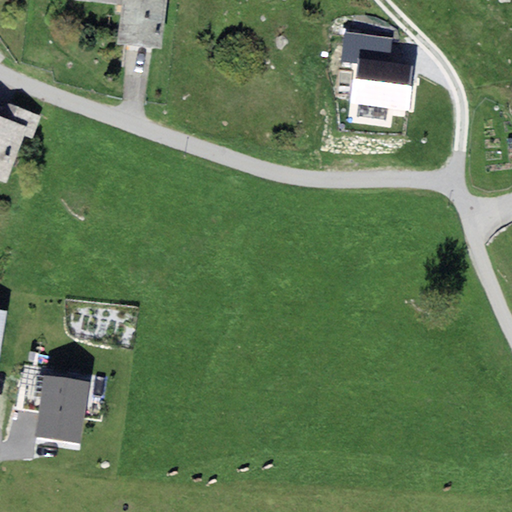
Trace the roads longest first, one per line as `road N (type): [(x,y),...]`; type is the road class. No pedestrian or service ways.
road 1 (residential): [(0,71),(139,130),(270,170),(451,189)]
road 2 (residential): [(382,0),(440,60),(461,99),(464,135),(451,189)]
road 3 (residential): [(451,189),(511,328)]
